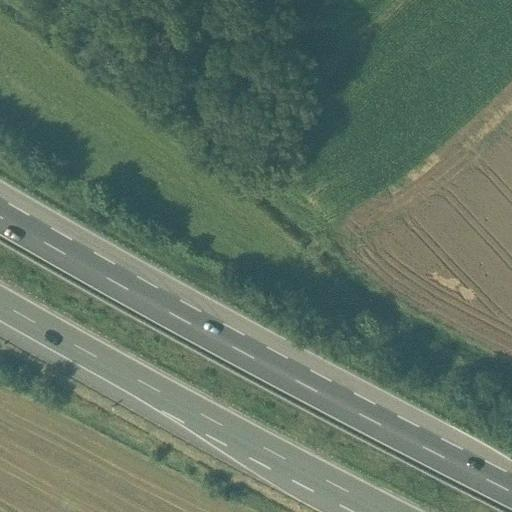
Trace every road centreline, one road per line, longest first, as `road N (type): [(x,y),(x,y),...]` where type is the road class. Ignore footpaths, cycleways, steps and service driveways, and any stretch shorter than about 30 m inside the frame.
road 1 (motorway): [(511,485),(0,206)]
road 2 (motorway): [(0,301),(389,511)]
